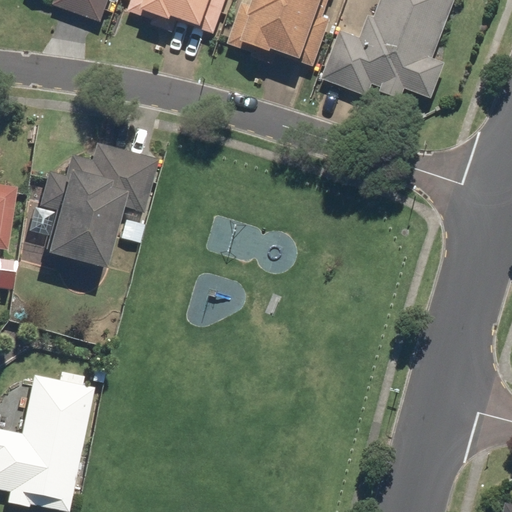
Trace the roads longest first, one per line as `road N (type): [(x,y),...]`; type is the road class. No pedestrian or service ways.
road 1 (residential): [(0,67),(154,90),(500,199)]
road 2 (residential): [(500,199),(442,403)]
